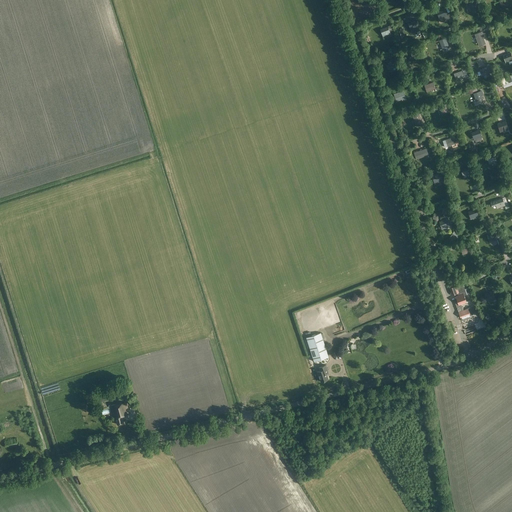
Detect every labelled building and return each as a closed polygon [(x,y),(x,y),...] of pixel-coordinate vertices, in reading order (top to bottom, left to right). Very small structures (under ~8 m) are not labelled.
[(478,6),(476,1),(469,4),(471,11),(480,8),(479,5),(478,6)] [(447,16),(444,9),(437,11),(440,19),(447,16)] [(419,21),(418,19),(408,22),(411,29),(418,27),(417,22),(419,21)] [(395,35),(391,25),(388,27),(388,26),(381,29),(383,36),(390,34),(391,36),(395,35)] [(485,44),(481,32),(475,34),(479,46),(485,44)] [(450,40),(449,37),(439,41),(444,52),(450,50),(447,41),(450,40)] [(418,55),(416,46),(409,48),(412,57),(418,55)] [(511,60),(511,55),(511,52),(503,55),(506,62),(511,60)] [(396,67),(393,60),(386,62),(388,70),(396,67)] [(493,72),(491,66),(480,69),(482,76),(493,72)] [(465,77),(463,71),(454,74),(456,80),(465,77)] [(435,88),(433,82),(425,85),(427,92),(435,88)] [(405,97),(403,91),(394,94),(397,101),(405,97)] [(484,95),(482,91),(474,94),(478,105),(484,102),(481,96),(484,95)] [(448,111),(445,103),(438,105),(441,114),(448,111)] [(423,124),(418,112),(412,114),(416,126),(423,124)] [(508,129),(505,121),(498,124),(500,131),(508,129)] [(482,137),(479,130),(472,132),(474,139),(482,137)] [(456,143),(454,137),(445,140),(447,146),(456,143)] [(428,155),(426,148),(414,153),(417,159),(428,155)] [(497,161),(494,153),(487,156),(489,163),(497,161)] [(471,173),(468,166),(461,168),(463,176),(471,173)] [(443,181),(440,173),(433,176),(435,183),(443,181)] [(505,206),(502,198),(492,201),(493,205),(496,204),(497,208),(505,206)] [(479,216),(476,209),(469,211),(471,219),(479,216)] [(450,226),(447,219),(440,221),(442,229),(450,226)] [(497,239),(495,232),(487,234),(490,242),(497,239)] [(471,251),(469,245),(461,248),(463,254),(471,251)] [(459,292),(460,295),(463,293),(464,295),(470,293),(466,282),(456,286),(450,288),(451,290),(452,290),(453,294),(459,292)] [(495,298),(492,291),(485,295),(489,302),(495,298)] [(466,301),(464,295),(463,293),(460,295),(456,296),(458,302),(455,303),(461,317),(462,320),(463,320),(470,318),(470,316),(470,315),(473,314),(472,312),(474,312),(473,307),(471,308),(471,307),(470,308),(469,305),(467,306),(468,308),(463,310),(461,304),(466,302),(466,304),(469,303),(468,300),(466,301)] [(329,356),(321,332),(306,337),(314,361),(329,356)] [(328,372),(326,365),(319,367),(320,371),(317,372),(320,382),(328,379),(326,373),(328,372)] [(117,386),(98,391),(101,401),(119,396),(117,386)] [(126,402),(111,405),(114,417),(115,417),(117,424),(124,422),(122,415),(129,414),(126,402)] [(18,444),(16,438),(5,441),(6,447),(18,444)]
